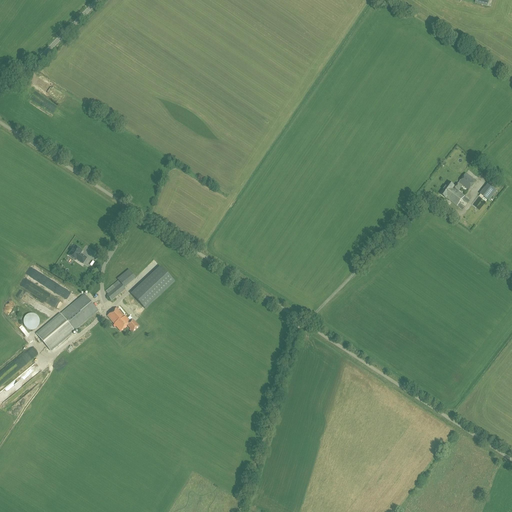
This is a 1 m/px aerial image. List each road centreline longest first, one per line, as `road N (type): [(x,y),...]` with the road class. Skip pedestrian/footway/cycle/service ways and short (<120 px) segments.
road 1 (unclassified): [(511,460),(0,122)]
road 2 (tertiary): [(0,87),(98,0)]
